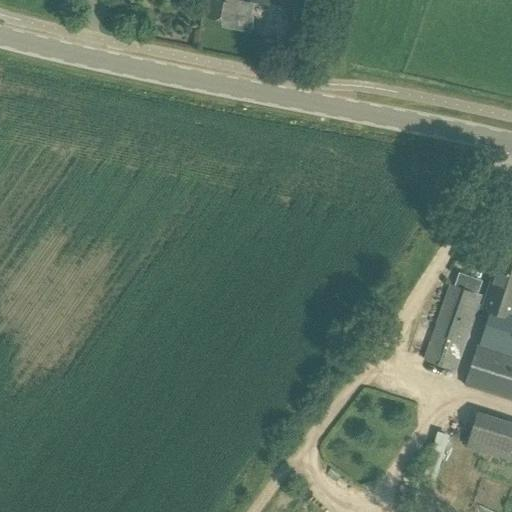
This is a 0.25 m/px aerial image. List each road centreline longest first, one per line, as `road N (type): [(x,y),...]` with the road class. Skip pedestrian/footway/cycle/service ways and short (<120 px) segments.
road 1 (secondary): [(511,144),(0,35)]
road 2 (track): [(511,146),(249,511)]
